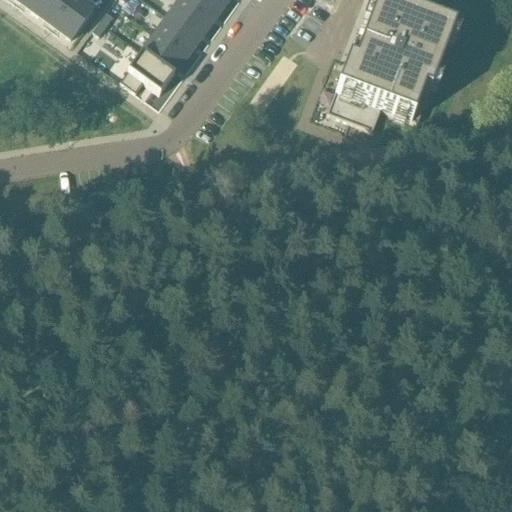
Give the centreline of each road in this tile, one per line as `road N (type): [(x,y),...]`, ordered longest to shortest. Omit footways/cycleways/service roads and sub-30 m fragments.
road 1 (residential): [(0,16),(169,146)]
road 2 (residential): [(277,0),(169,146)]
road 3 (residential): [(169,146),(0,174)]
